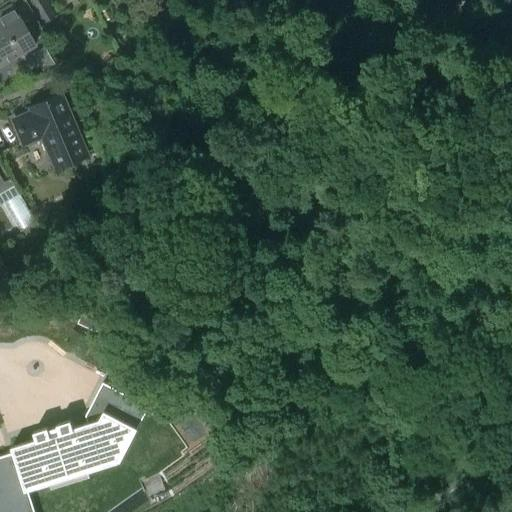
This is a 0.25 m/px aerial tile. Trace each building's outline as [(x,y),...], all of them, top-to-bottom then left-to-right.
[(30,0),(29,1),(44,25),(55,19),(44,0),(30,0)] [(0,64),(34,45),(11,5),(0,10),(0,64)] [(12,119),(22,143),(41,136),(54,168),(85,155),(59,94),(29,108),(30,111),(12,119)] [(2,182),(0,179),(0,192),(13,186),(9,178),(2,182)] [(22,240),(40,230),(35,222),(18,232),(22,240)] [(80,323),(96,330),(103,314),(86,307),(80,323)] [(21,328),(13,325),(12,329),(1,325),(0,326),(0,343),(14,349),(21,328)] [(86,467),(83,457),(113,448),(111,441),(129,435),(132,430),(142,410),(125,400),(128,395),(103,383),(86,415),(89,422),(73,427),(71,420),(57,424),(58,428),(49,431),(48,427),(34,431),(36,439),(11,447),(13,452),(0,456),(0,511),(32,511),(26,490),(27,489),(25,486),(86,467)] [(159,397),(155,391),(149,395),(154,401),(159,397)] [(201,408),(194,396),(187,400),(195,412),(201,408)]
